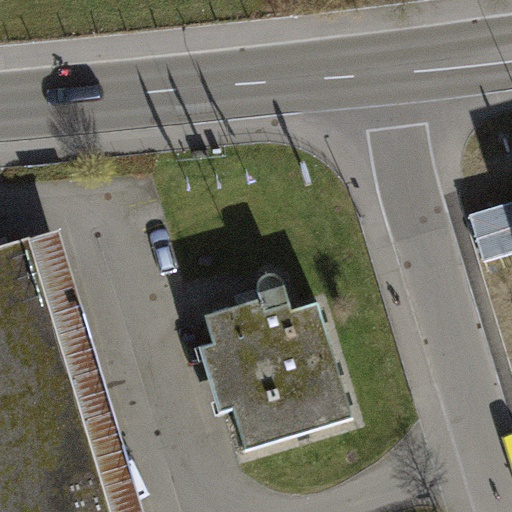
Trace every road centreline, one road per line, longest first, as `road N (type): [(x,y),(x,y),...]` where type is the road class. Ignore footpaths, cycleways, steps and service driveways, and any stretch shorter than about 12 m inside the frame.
road 1 (residential): [(373,66),(504,511)]
road 2 (secondary): [(0,108),(373,66)]
road 3 (secondary): [(373,66),(511,49)]
